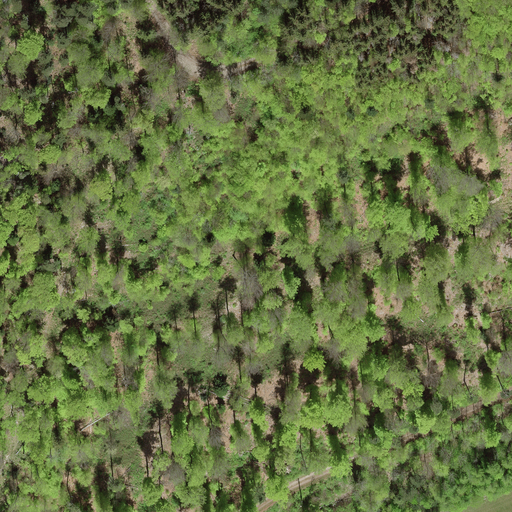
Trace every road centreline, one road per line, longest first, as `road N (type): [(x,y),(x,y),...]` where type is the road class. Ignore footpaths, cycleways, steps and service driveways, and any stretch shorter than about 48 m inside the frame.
road 1 (track): [(511,203),(224,295)]
road 2 (track): [(511,391),(321,473),(253,511)]
road 3 (track): [(377,0),(267,57),(214,71),(180,56),(145,0)]
